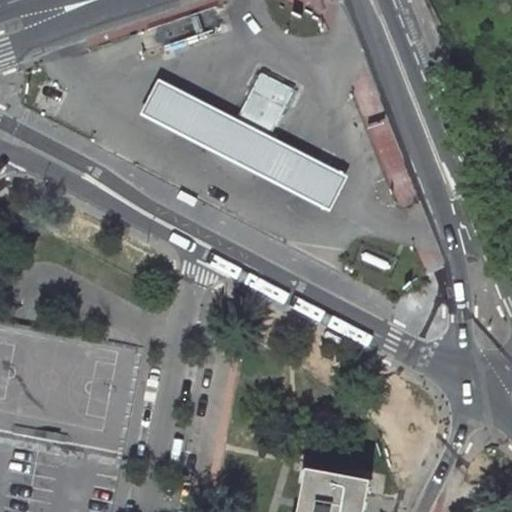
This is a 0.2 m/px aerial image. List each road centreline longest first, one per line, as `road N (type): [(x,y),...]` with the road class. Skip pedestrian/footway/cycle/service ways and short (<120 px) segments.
road 1 (secondary): [(195,235),(454,366)]
road 2 (unclassified): [(143,511),(195,235)]
road 3 (secondary): [(12,139),(195,235)]
road 4 (tertiary): [(462,226),(391,42)]
road 5 (tertiary): [(462,226),(462,312),(476,378)]
road 6 (residential): [(454,366),(455,442),(422,511)]
